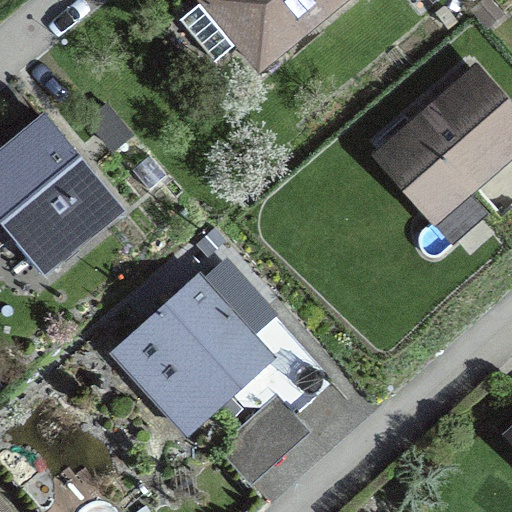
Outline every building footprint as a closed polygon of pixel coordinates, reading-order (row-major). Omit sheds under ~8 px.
[(340,0),(203,0),(181,19),(215,61),(238,42),(259,67),(340,0)] [(488,214),(467,190),(511,151),(511,113),(475,71),(380,153),(456,241),(488,214)] [(0,232),(5,228),(45,276),(121,212),(43,118),(0,153),(0,232)] [(260,406),(276,391),(294,411),(329,379),(265,307),(261,310),(222,266),(199,286),(192,278),(117,346),(150,382),(157,375),(199,421),(232,392),(244,405),(260,406)] [(0,511),(13,511),(0,496),(0,511)]
